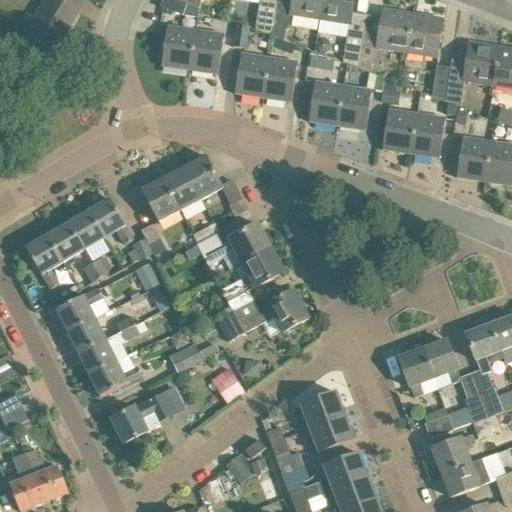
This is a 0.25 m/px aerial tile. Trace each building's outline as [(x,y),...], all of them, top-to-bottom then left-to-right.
[(79,13),(57,0),(46,0),(24,38),(50,54),(64,31),(67,33),(79,13)] [(179,15),(183,16),(188,5),(174,0),(163,0),(160,8),(179,15)] [(199,9),(201,0),(174,0),(188,5),(199,9)] [(290,17),(320,22),(323,0),(293,0),(292,6),(277,4),(272,37),(275,38),(284,41),(285,41),(287,30),(288,31),(290,17)] [(323,0),(320,22),(350,26),(354,0),(323,0)] [(277,4),(261,1),(257,31),(272,37),(277,4)] [(383,11),(379,39),(378,48),(407,53),(409,40),(411,26),(413,16),(383,11)] [(413,16),(411,26),(409,40),(407,53),(437,57),(443,21),(413,16)] [(164,67),(190,71),(196,31),(168,27),(162,67),(164,67)] [(250,30),(236,28),(233,49),(247,51),(250,30)] [(196,31),(190,71),(217,75),(219,76),(225,35),(196,31)] [(360,58),(363,36),(349,34),(346,55),(345,64),(358,69),(359,61),(360,58)] [(283,52),(284,41),(275,38),(273,51),(283,52)] [(330,51),(331,45),(328,41),(322,40),(318,43),(317,49),(320,53),(326,54),(330,51)] [(446,103),(456,106),(460,108),(464,81),(494,86),(496,71),(500,49),(470,44),(465,77),(450,75),(446,103)] [(496,71),(494,86),(511,88),(511,50),(500,49),(496,71)] [(237,95),(264,99),(270,59),(242,55),(235,95),(237,95)] [(322,71),(324,59),(314,57),(312,70),(322,71)] [(270,59),(264,99),(291,103),(292,103),(298,63),(270,59)] [(373,75),(375,63),(359,61),(358,69),(371,75),(373,75)] [(437,67),(432,98),(446,103),(450,75),(451,69),(437,67)] [(374,91),(383,92),(384,87),(385,78),(376,77),(374,91)] [(344,87),(316,83),(310,123),(311,123),(338,127),(339,117),(344,87)] [(344,87),(339,117),(338,127),(365,131),(364,131),(366,132),(372,92),(344,87)] [(396,89),(384,87),(383,92),(381,104),(398,107),(401,93),(396,92),(396,89)] [(455,117),(456,107),(447,106),(446,116),(455,117)] [(511,111),(502,108),(497,121),(511,126),(511,111)] [(417,115),(389,111),(383,151),(385,151),(385,150),(411,155),(417,115)] [(466,126),(467,113),(457,112),(456,125),(466,126)] [(417,115),(411,155),(438,159),(440,159),(446,120),(417,115)] [(486,182),(487,172),(492,143),(463,139),(457,179),(459,179),(459,178),(486,182)] [(487,172),(486,182),(511,186),(511,146),(492,143),(487,172)] [(202,201),(222,190),(221,189),(223,188),(207,157),(185,169),(202,201)] [(164,180),(181,212),(202,201),(185,169),(164,180)] [(159,224),(181,212),(164,180),(142,192),(159,224)] [(110,200),(90,212),(105,238),(117,231),(126,245),(134,241),(110,200)] [(229,208),(231,210),(232,214),(235,219),(249,211),(248,210),(244,202),(243,200),(229,208)] [(69,225),(84,251),(105,238),(90,212),(69,225)] [(46,238),(52,246),(63,263),(84,251),(69,225),(46,238)] [(161,238),(153,225),(141,231),(146,240),(148,245),(161,238)] [(230,272),(242,265),(263,254),(271,249),(258,225),(224,243),(219,234),(214,237),(198,245),(197,246),(208,267),(223,259),(230,272)] [(193,236),(198,245),(214,237),(209,228),(193,236)] [(63,263),(52,246),(46,238),(26,250),(42,276),(51,289),(60,284),(51,271),(63,263)] [(148,245),(146,240),(133,246),(135,251),(139,260),(140,262),(152,256),(148,245)] [(271,249),(263,254),(242,265),(249,276),(221,291),(233,312),(255,301),(250,292),(285,274),(271,249)] [(139,260),(135,251),(129,254),(133,263),(139,260)] [(92,265),(101,280),(109,275),(102,262),(101,260),(92,265)] [(92,285),(101,280),(92,265),(84,270),(92,285)] [(160,285),(155,275),(151,278),(141,282),(146,292),(160,285)] [(57,311),(68,333),(96,319),(89,306),(104,299),(100,290),(85,297),(86,297),(57,311)] [(255,301),(233,312),(234,314),(219,322),(230,343),(245,335),(245,334),(275,318),(283,334),(309,320),(294,292),(260,310),(255,301)] [(165,298),(159,301),(164,311),(170,308),(165,298)] [(511,317),(492,325),(506,365),(511,362),(511,317)] [(135,327),(130,318),(116,325),(121,334),(135,327)] [(79,355),(107,341),(96,319),(68,333),(79,355)] [(90,376),(127,357),(121,345),(148,331),(144,323),(135,327),(121,334),(107,341),(79,355),(90,376)] [(492,373),(489,366),(503,360),(506,365),(492,325),(466,335),(476,362),(477,362),(482,377),(492,373)] [(186,330),(165,339),(171,353),(192,344),(186,330)] [(454,385),(461,382),(457,371),(458,370),(448,342),(424,351),(435,380),(450,374),(454,385)] [(217,345),(200,354),(204,362),(221,353),(217,345)] [(171,359),(179,375),(204,361),(195,346),(171,359)] [(415,399),(424,396),(420,385),(435,380),(424,351),(399,360),(410,388),(411,388),(415,399)] [(101,398),(110,394),(128,385),(128,384),(143,376),(138,368),(134,370),(127,357),(90,376),(101,398)] [(229,369),(212,381),(228,405),(245,394),(229,369)] [(490,419),(504,414),(499,401),(494,390),(481,396),(490,419)] [(511,390),(499,396),(504,409),(511,405),(511,390)] [(124,445),(133,441),(161,426),(159,423),(173,416),(163,394),(148,401),(149,402),(135,409),(135,408),(112,420),(124,445)] [(302,407),(311,430),(345,417),(336,394),(302,407)] [(16,396),(0,404),(0,416),(1,420),(23,408),(16,396)] [(481,396),(466,402),(474,425),(490,419),(481,396)] [(23,408),(1,420),(8,432),(29,421),(23,408)] [(503,432),(502,430),(509,427),(504,414),(490,419),(474,425),(473,425),(478,441),(503,432)] [(345,417),(311,430),(319,453),(354,440),(345,417)] [(448,417),(425,425),(430,440),(454,432),(451,422),(448,417)] [(271,445),(285,440),(281,430),(267,435),(271,445)] [(472,436),(462,440),(462,439),(433,450),(442,474),(472,463),(467,450),(476,447),(472,436)] [(285,440),(271,445),(276,458),(289,452),(285,440)] [(259,441),(245,452),(252,460),(266,449),(259,441)] [(34,476),(45,504),(69,495),(59,467),(47,472),(42,459),(39,460),(36,451),(26,455),(34,476)] [(498,453),(484,458),(492,479),(506,473),(498,453)] [(24,511),(45,504),(34,476),(26,455),(12,460),(20,482),(11,486),(20,511),(24,511)] [(304,467),(299,455),(278,463),(283,475),(304,467)] [(325,468),(329,480),(320,483),(324,495),(368,478),(359,455),(325,468)] [(226,466),(233,474),(242,486),(253,478),(237,458),(226,466)] [(265,459),(251,465),(255,476),(256,476),(268,471),(269,471),(265,459)] [(472,463),(442,474),(452,499),(481,488),(481,487),(491,483),(482,461),(472,465),(472,463)] [(302,484),(309,481),(304,467),(283,475),(294,506),(308,501),(302,484)] [(511,473),(495,480),(499,491),(511,485),(511,473)] [(338,503),(341,511),(346,511),(367,504),(377,501),(368,478),(324,495),(328,507),(338,503)] [(511,485),(499,491),(505,507),(511,504),(511,485)] [(312,511),(308,501),(294,506),(296,511),(312,511)] [(381,511),(377,501),(367,504),(346,511),(381,511)] [(470,511),(501,511),(502,511),(498,502),(487,506),(470,511)]
